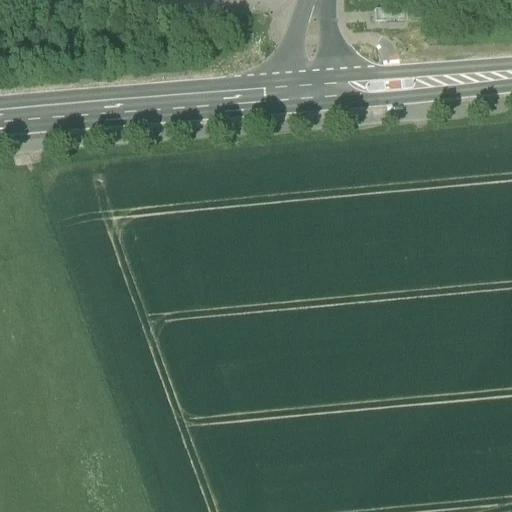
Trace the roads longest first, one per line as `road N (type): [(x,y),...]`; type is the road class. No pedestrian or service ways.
road 1 (tertiary): [(0,118),(290,96)]
road 2 (tertiary): [(330,93),(511,77)]
